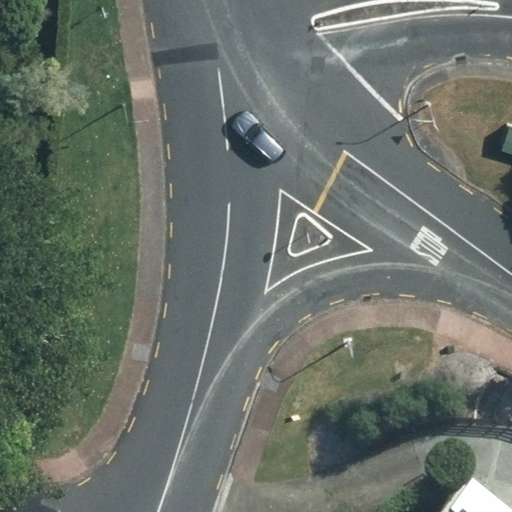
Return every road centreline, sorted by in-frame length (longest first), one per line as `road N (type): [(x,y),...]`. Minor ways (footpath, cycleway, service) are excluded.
road 1 (secondary): [(507,267),(342,153),(230,45)]
road 2 (secondary): [(507,267),(401,261),(337,274),(279,300),(205,364)]
road 3 (residential): [(205,364),(230,264),(238,187),(230,45)]
road 4 (tertiary): [(511,22),(344,45),(230,45)]
road 5 (residential): [(157,511),(205,364)]
